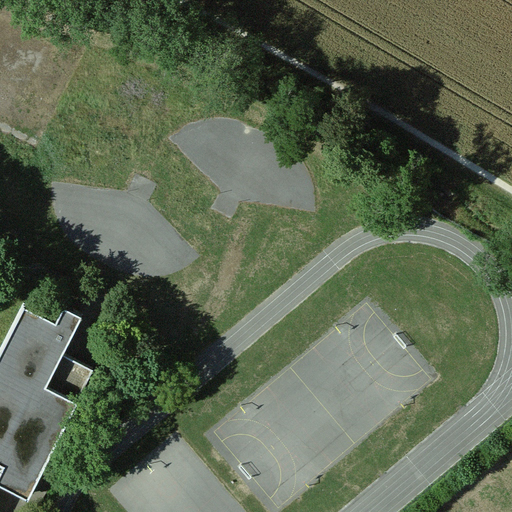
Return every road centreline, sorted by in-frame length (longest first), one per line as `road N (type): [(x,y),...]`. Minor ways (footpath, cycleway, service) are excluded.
road 1 (unknown): [(375,511),(491,365),(511,327),(498,290),(467,248),(430,223),(363,251),(301,291),(94,467),(79,483),(71,511)]
road 2 (track): [(182,0),(511,189)]
